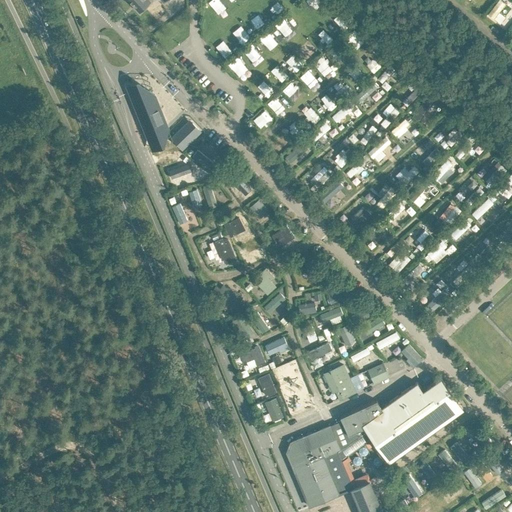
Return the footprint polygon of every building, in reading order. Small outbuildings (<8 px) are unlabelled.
[(128,0),(140,12),(152,0),(128,0)] [(130,88),(129,90),(145,130),(147,129),(153,142),(165,137),(160,124),(166,122),(166,121),(157,100),(152,96),(153,94),(147,89),(145,91),(143,90),(141,86),(139,85),(130,88)] [(264,111),(255,119),(247,126),(255,134),(272,119),(264,111)] [(183,149),(201,131),(193,122),(189,126),(187,123),(172,137),(183,149)] [(176,173),(189,184),(199,172),(190,165),(188,167),(183,164),(176,173)] [(225,177),(235,191),(243,186),(240,181),(241,180),(234,170),(225,177)] [(267,211),(258,200),(251,206),(260,216),(267,211)] [(227,229),(231,236),(246,229),(240,217),(221,226),(223,231),(227,229)] [(287,225),(273,236),(281,247),(295,236),(287,225)] [(223,254),(227,264),(237,259),(229,240),(225,242),(223,238),(214,242),(220,256),(223,254)] [(300,260),(298,257),(295,261),(313,277),(321,269),(305,255),(300,260)] [(254,279),(268,294),(276,286),(271,280),(275,276),(266,267),(254,279)] [(211,293),(231,305),(238,293),(232,289),(230,291),(228,290),(227,292),(216,285),(211,293)] [(230,322),(243,340),(254,332),(241,314),(230,322)] [(379,317),(370,322),(363,326),(368,336),(384,327),(379,317)] [(299,328),(304,341),(313,337),(311,334),(316,332),(312,323),(299,328)] [(341,333),(346,344),(356,340),(351,328),(350,328),(348,323),(339,328),(341,333)] [(266,345),(270,354),(279,350),(280,352),(290,348),(284,336),(266,345)] [(316,347),(322,360),(337,352),(330,337),(320,342),(322,345),(316,347)] [(255,358),(258,365),(266,361),(259,344),(255,345),(256,347),(244,352),(247,361),(255,358)] [(409,344),(401,351),(415,365),(423,358),(409,344)] [(389,375),(385,366),(383,363),(369,369),(374,382),(389,375)] [(340,392),(338,393),(340,398),(356,391),(343,364),(324,373),(332,391),(339,388),(340,392)] [(269,372),(258,377),(267,396),(277,391),(269,372)] [(377,400),(342,416),(349,433),(366,425),(389,462),(463,408),(441,378),(423,390),(417,382),(382,407),(377,400)] [(265,402),(273,420),(284,416),(276,397),(265,402)] [(311,505),(352,488),(352,489),(353,488),(353,487),(337,450),(341,448),(339,444),(340,441),(336,431),(333,430),(331,425),(313,432),(310,431),(307,433),(306,436),(302,437),(299,436),(296,437),(295,440),(292,441),(290,445),(288,451),(311,506),(311,505)] [(370,480),(353,487),(353,488),(352,489),(361,511),(383,511),(375,493),(370,480)]
